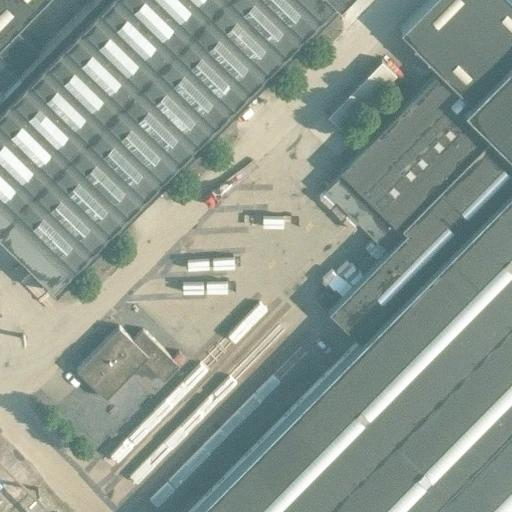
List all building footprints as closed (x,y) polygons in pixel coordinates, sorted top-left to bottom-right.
[(84,0),(0,86),(0,226),(44,270),(41,273),(54,286),(335,0),(84,0)] [(0,0),(0,39),(38,0),(0,0)] [(511,511),(511,0),(421,0),(399,23),(439,63),(339,164),(341,165),(323,183),(385,244),(334,296),(323,286),(317,292),(328,302),(327,303),(359,334),(183,511),(511,511)] [(225,139),(189,173),(197,181),(233,147),(225,139)] [(265,227),(273,218),(262,208),(254,216),(223,185),(207,201),(305,297),(320,281),(265,227)] [(155,368),(162,375),(178,360),(141,324),(131,334),(117,321),(75,364),(105,393),(133,364),(140,371),(143,368),(149,374),(155,368)]
